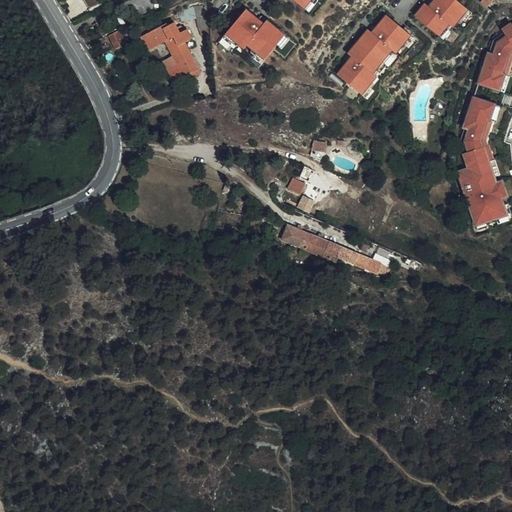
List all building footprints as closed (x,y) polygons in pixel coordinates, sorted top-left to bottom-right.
[(85,0),(91,9),(104,0),(103,0),(85,0)] [(203,31),(214,28),(213,18),(211,0),(196,0),(199,19),(203,31)] [(295,0),(308,10),(316,0),(295,0)] [(319,0),(316,0),(308,10),(312,14),(322,2),(319,0)] [(428,5),(418,17),(441,37),(452,25),(456,28),(470,11),(457,0),(437,0),(436,2),(444,9),(447,11),(442,16),(440,14),(428,5)] [(492,0),(485,0),(483,3),(489,8),(495,2),(492,0)] [(280,47),(289,38),(262,13),(258,17),(246,6),(224,30),(240,44),(246,49),(249,46),(254,50),(267,62),(280,47)] [(149,46),(167,37),(170,35),(182,57),(178,59),(169,64),(176,77),(191,69),(201,64),(187,37),(194,33),(189,23),(182,27),(176,17),(170,21),(168,18),(142,32),(149,46)] [(372,31),(351,55),(363,65),(366,68),(362,72),(359,70),(351,63),(340,76),(364,96),(374,83),(379,77),(378,77),(375,75),(385,62),(394,51),(397,53),(399,54),(404,48),(414,36),(415,34),(408,28),(406,30),(389,17),(379,28),(388,36),(390,38),(386,43),(383,41),(372,31)] [(511,25),(504,30),(507,34),(509,37),(499,44),(496,56),(492,55),(490,55),(481,84),(502,91),(507,76),(504,75),(508,60),(506,59),(509,51),(511,51),(511,25)] [(127,44),(122,30),(110,34),(116,49),(127,44)] [(240,44),(224,30),(220,34),(232,45),(235,43),(238,46),(240,44)] [(509,37),(507,34),(496,41),(492,55),(496,56),(499,44),(509,37)] [(170,35),(167,37),(178,59),(182,57),(170,35)] [(418,40),(414,36),(404,48),(406,50),(409,46),(411,48),(418,40)] [(293,42),(289,38),(280,47),(285,51),(293,42)] [(267,62),(254,50),(251,53),(256,57),(254,59),(262,66),(267,62)] [(397,53),(394,51),(385,62),(389,66),(395,59),(394,57),(397,53)] [(507,76),(502,91),(507,92),(511,77),(509,76),(511,66),(511,51),(509,51),(506,59),(508,60),(504,75),(507,76)] [(385,62),(375,75),(378,77),(381,73),(382,74),(389,66),(385,62)] [(203,68),(201,64),(191,69),(193,73),(203,68)] [(377,86),(374,83),(364,96),(369,99),(375,91),(374,90),(377,86)] [(461,173),(482,232),(491,228),(490,226),(489,222),(500,219),(509,216),(505,206),(503,200),(504,199),(499,184),(497,178),(487,148),(486,148),(485,145),(487,136),(490,137),(495,121),(492,120),(497,105),(476,98),(467,128),(468,128),(472,129),(468,143),(471,152),(467,154),(466,154),(471,169),(461,173)] [(502,107),(497,105),(492,120),(495,121),(497,122),(502,107)] [(472,129),(468,128),(464,143),(467,154),(471,152),(468,143),(472,129)] [(490,137),(487,136),(485,145),(486,148),(487,148),(497,178),(502,176),(497,161),(496,161),(492,146),(490,146),(489,143),(491,137),(490,137)] [(301,195),(306,183),(294,177),(289,188),(301,195)] [(505,182),(499,184),(504,199),(510,198),(505,182)] [(509,216),(500,219),(501,222),(502,224),(511,220),(511,219),(510,215),(509,216)] [(373,261),(322,239),(318,237),(302,230),(298,228),(289,224),(282,239),(336,263),(338,257),(378,275),(380,274),(385,277),(391,264),(389,260),(376,254),(373,261)]
